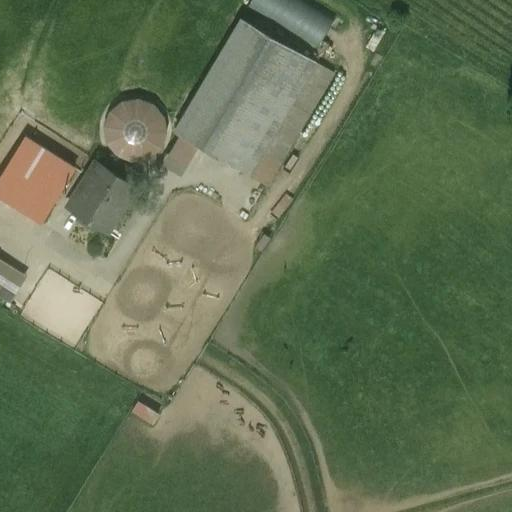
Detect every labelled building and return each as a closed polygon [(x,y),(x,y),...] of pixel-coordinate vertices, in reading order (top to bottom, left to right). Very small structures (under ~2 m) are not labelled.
[(241,18),(174,131),(248,175),(315,62),(241,18)] [(25,136),(0,175),(0,195),(39,221),(73,167),(67,163),(25,136)] [(96,161),(67,207),(105,231),(134,185),(96,161)] [(0,258),(0,296),(7,301),(24,274),(0,258)] [(152,423),(158,411),(135,399),(128,411),(152,423)]
